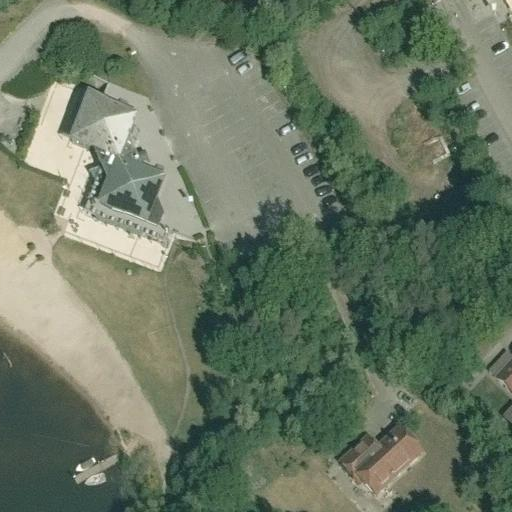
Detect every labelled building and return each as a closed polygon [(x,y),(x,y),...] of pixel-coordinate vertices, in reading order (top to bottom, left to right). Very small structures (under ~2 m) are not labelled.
[(126,139),(134,117),(89,99),(72,145),(94,153),(108,185),(100,208),(156,229),(161,217),(154,201),(163,179),(140,171),(126,139)] [(385,152),(377,136),(365,142),(372,158),(385,152)] [(185,237),(196,240),(201,219),(190,217),(185,237)] [(511,364),(496,382),(511,396),(511,364)] [(398,432),(371,457),(361,446),(339,466),(356,485),(358,484),(372,499),(387,485),(420,455),(398,432)]
